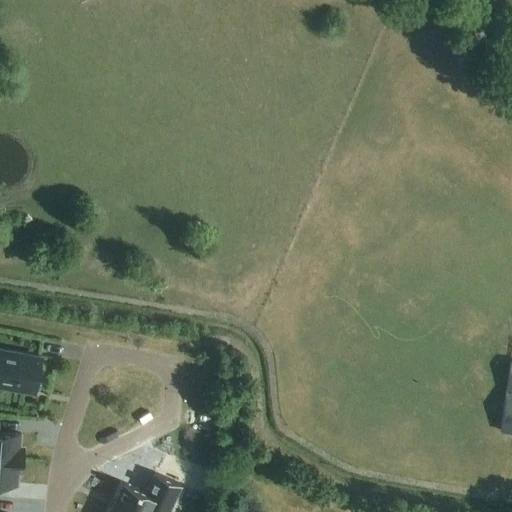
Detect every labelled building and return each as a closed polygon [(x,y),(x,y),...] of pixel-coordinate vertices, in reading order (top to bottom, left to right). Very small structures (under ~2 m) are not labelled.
[(0,349),(0,380),(15,383),(15,387),(34,391),(40,357),(0,349)] [(511,434),(511,360),(510,361),(501,433),(511,434)] [(0,457),(23,459),(23,446),(20,446),(21,434),(0,432),(0,457)] [(0,482),(17,484),(18,472),(22,472),(23,459),(0,457),(0,482)] [(124,482),(110,511),(168,511),(181,484),(155,472),(145,492),(124,482)]
